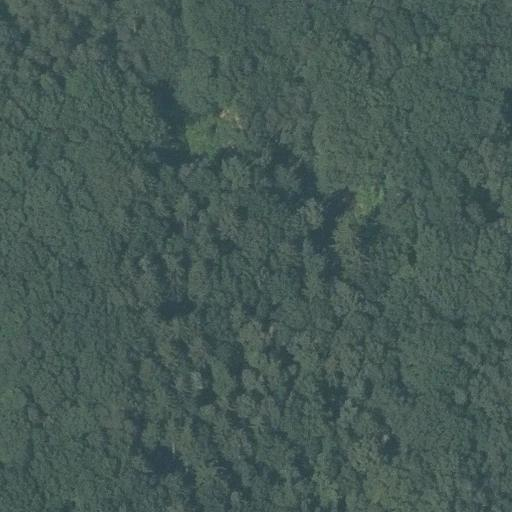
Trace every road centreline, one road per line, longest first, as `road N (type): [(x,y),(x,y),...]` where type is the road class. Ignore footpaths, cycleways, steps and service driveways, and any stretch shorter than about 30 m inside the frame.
road 1 (unknown): [(127,511),(140,411),(112,277),(116,175),(0,38)]
road 2 (track): [(375,511),(393,351),(397,0)]
